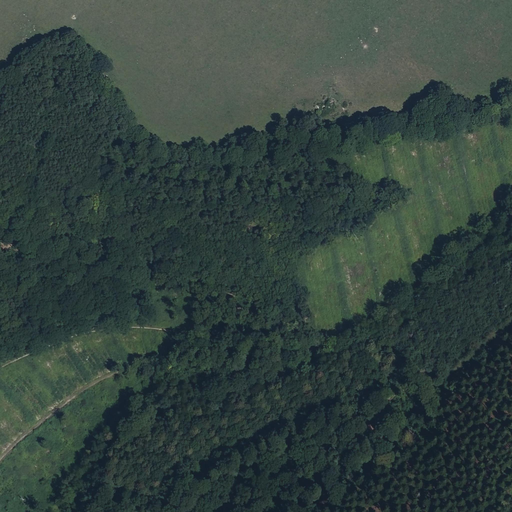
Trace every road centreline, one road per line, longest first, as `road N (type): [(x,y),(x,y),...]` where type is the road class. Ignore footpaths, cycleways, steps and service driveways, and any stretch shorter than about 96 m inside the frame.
road 1 (track): [(0,368),(121,326),(274,334),(317,354),(207,438),(161,485),(153,511)]
road 2 (track): [(0,177),(85,148),(263,155),(511,116)]
road 3 (track): [(181,511),(203,488),(314,430),(363,414),(425,375),(408,413),(299,511)]
road 4 (track): [(317,354),(377,334),(511,242)]
